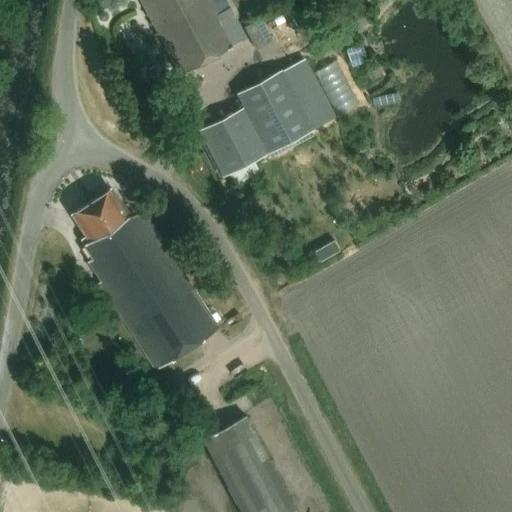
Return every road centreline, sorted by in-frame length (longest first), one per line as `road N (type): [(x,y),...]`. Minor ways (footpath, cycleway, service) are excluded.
road 1 (unclassified): [(363,511),(217,238),(182,195),(80,145)]
road 2 (unclassified): [(0,411),(37,194),(50,169),(80,145)]
road 3 (unclassified): [(80,145),(63,101),(72,0)]
